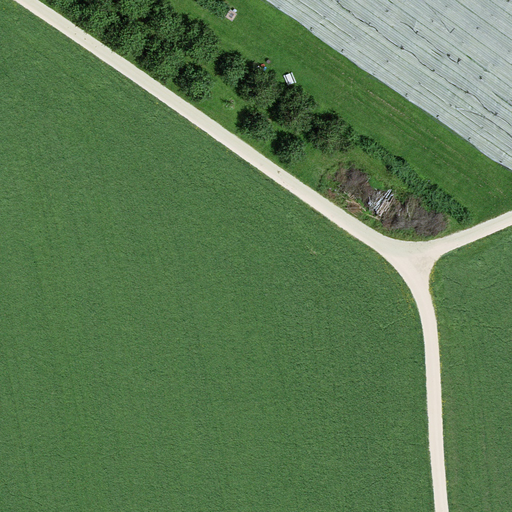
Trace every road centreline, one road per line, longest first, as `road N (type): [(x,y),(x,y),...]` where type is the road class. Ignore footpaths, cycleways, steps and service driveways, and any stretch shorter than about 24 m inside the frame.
road 1 (track): [(23,0),(380,245),(418,252),(511,213)]
road 2 (track): [(441,511),(430,306),(392,250)]
